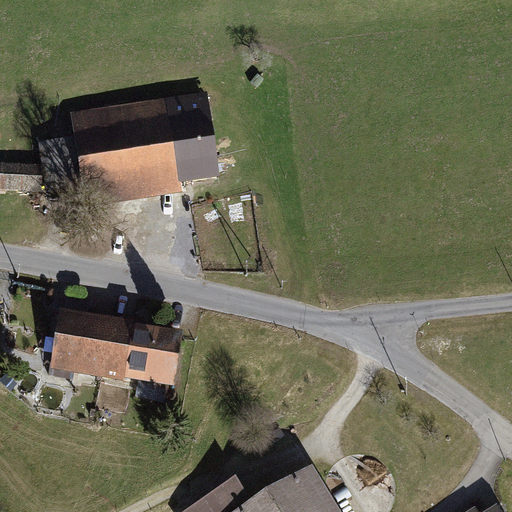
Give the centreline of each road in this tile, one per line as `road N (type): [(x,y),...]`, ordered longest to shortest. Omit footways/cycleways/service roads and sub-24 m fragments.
road 1 (unclassified): [(0,259),(199,295),(368,339)]
road 2 (track): [(138,511),(326,430),(379,347)]
road 3 (unclassified): [(368,339),(511,439)]
road 4 (unclassified): [(368,339),(420,316),(511,304)]
